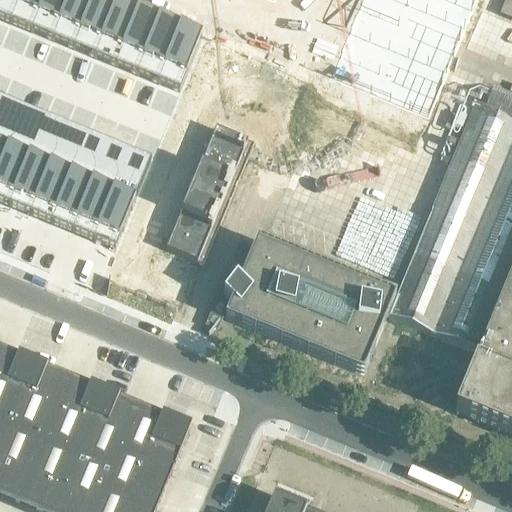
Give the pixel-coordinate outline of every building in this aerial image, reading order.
[(0,0),(0,22),(8,25),(18,0),(0,0)] [(18,0),(8,25),(29,34),(43,0),(18,0)] [(68,0),(43,0),(29,34),(50,43),(68,0)] [(92,0),(68,0),(50,43),(72,52),(92,0)] [(116,5),(103,0),(92,0),(72,52),(93,60),(116,5)] [(391,0),(371,0),(356,37),(446,74),(464,30),(391,0)] [(391,0),(464,30),(476,0),(391,0)] [(137,14),(116,5),(93,60),(114,69),(137,14)] [(137,14),(114,69),(135,78),(158,22),(137,14)] [(158,22),(135,78),(156,86),(179,31),(158,22)] [(179,31),(156,86),(176,95),(199,39),(179,31)] [(356,37),(337,84),(427,121),(446,74),(356,37)] [(0,106),(0,147),(7,150),(23,111),(2,102),(0,106)] [(7,150),(28,159),(44,119),(23,111),(7,150)] [(307,116),(298,136),(336,152),(345,132),(307,116)] [(28,159),(49,168),(65,128),(44,119),(28,159)] [(482,331),(511,243),(511,138),(468,123),(437,215),(421,209),(406,255),(417,259),(400,308),(418,314),(414,329),(428,334),(434,315),(482,331)] [(49,168),(70,176),(86,136),(65,128),(49,168)] [(253,147),(216,131),(166,253),(203,268),(253,147)] [(345,132),(336,152),(374,167),(383,147),(345,132)] [(70,176),(91,185),(107,145),(86,136),(70,176)] [(298,136),(290,156),(328,172),(336,152),(298,136)] [(91,185),(112,193),(128,154),(107,145),(91,185)] [(28,159),(7,150),(0,166),(0,205),(7,209),(28,159)] [(336,152),(328,172),(366,187),(374,167),(336,152)] [(112,193),(132,202),(149,162),(128,154),(112,193)] [(290,156),(282,176),(319,192),(328,172),(290,156)] [(49,168),(28,159),(7,209),(28,217),(49,168)] [(70,176),(49,168),(28,217),(49,226),(70,176)] [(328,172),(319,192),(357,207),(366,187),(328,172)] [(91,185),(70,176),(49,226),(71,235),(91,185)] [(282,176),(272,198),(310,214),(319,192),(282,176)] [(112,193),(91,185),(71,235),(92,243),(112,193)] [(319,192),(310,214),(348,229),(357,207),(319,192)] [(132,202),(112,193),(92,243),(112,252),(132,202)] [(272,198),(263,220),(301,236),(310,214),(272,198)] [(383,241),(377,260),(393,265),(398,249),(391,247),(402,214),(366,202),(356,232),(383,241)] [(310,214),(301,236),(339,251),(348,229),(310,214)] [(263,220),(254,243),(292,258),(301,236),(263,220)] [(301,236),(292,258),(329,273),(339,251),(301,236)] [(254,243),(244,265),(282,280),(292,258),(254,243)] [(292,258),(282,280),(320,296),(329,273),(292,258)] [(244,265),(235,287),(273,302),(282,280),(244,265)] [(478,357),(476,360),(511,374),(511,273),(502,297),(478,357)] [(282,280),(273,302),(311,318),(320,296),(282,280)] [(235,287),(225,311),(263,326),(273,302),(235,287)] [(273,302),(263,326),(301,342),(311,318),(273,302)] [(18,359),(15,365),(0,358),(0,427),(5,430),(32,365),(18,359)] [(44,377),(47,371),(32,365),(5,430),(41,445),(66,386),(44,377)] [(90,389),(87,395),(66,386),(41,445),(77,460),(104,395),(90,389)] [(116,407),(119,401),(104,395),(77,460),(113,475),(122,453),(138,416),(116,407)] [(162,419),(159,425),(138,416),(122,453),(173,474),(191,431),(162,419)] [(0,442),(0,496),(17,503),(41,445),(5,430),(0,442)] [(17,503),(37,511),(55,511),(77,460),(41,445),(17,503)] [(104,496),(142,511),(157,511),(173,474),(122,453),(113,475),(104,496)] [(55,511),(97,511),(104,496),(113,475),(77,460),(55,511)] [(142,511),(104,496),(97,511),(142,511)] [(267,511),(305,511),(306,511),(274,497),(267,511)]
